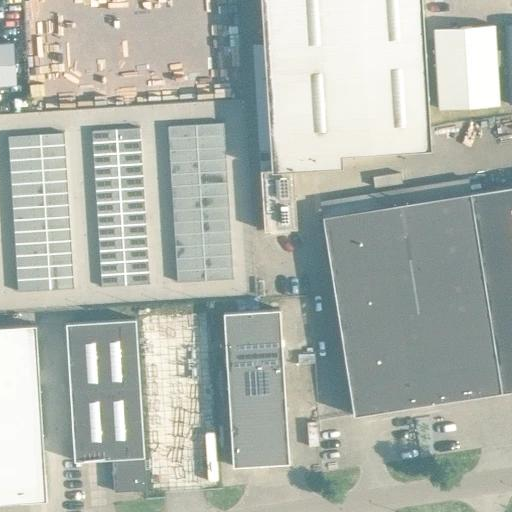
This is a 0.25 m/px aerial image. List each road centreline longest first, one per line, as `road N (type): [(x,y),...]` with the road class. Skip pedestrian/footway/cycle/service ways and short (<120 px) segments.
road 1 (unknown): [(241,247),(261,258),(286,254),(356,498)]
road 2 (unclassified): [(266,511),(511,474)]
road 3 (unknown): [(60,511),(41,316)]
road 4 (unknown): [(191,0),(191,17),(170,31),(44,42)]
